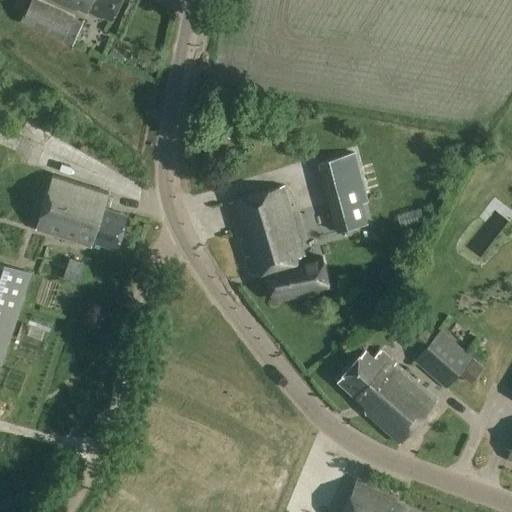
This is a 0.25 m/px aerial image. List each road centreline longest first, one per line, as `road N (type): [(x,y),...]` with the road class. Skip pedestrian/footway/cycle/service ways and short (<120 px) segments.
road 1 (unclassified): [(511,506),(375,456),(337,433),(221,295),(186,237)]
road 2 (unclassified): [(186,237),(168,134),(193,0)]
road 3 (track): [(125,367),(103,443),(68,511)]
road 4 (unclassified): [(186,237),(162,248),(146,275),(125,367)]
